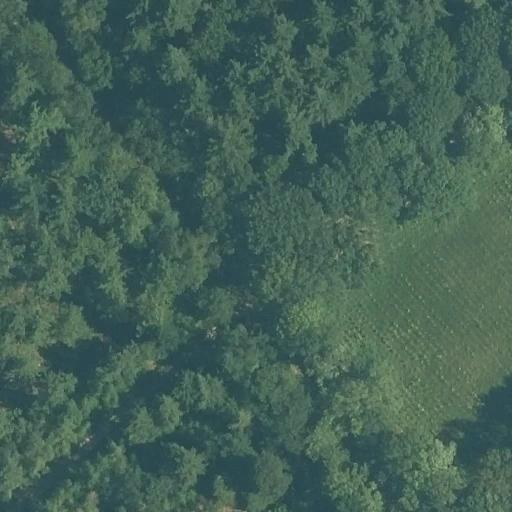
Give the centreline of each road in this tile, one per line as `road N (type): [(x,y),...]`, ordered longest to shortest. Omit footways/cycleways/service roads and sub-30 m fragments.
road 1 (track): [(14,511),(241,310),(511,99)]
road 2 (track): [(241,310),(395,511)]
